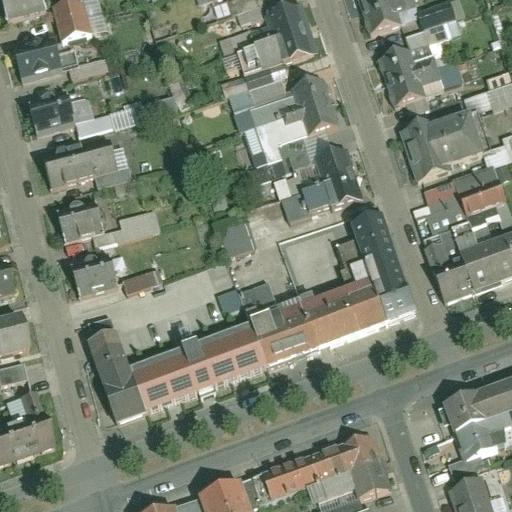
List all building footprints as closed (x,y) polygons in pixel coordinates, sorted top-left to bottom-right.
[(41,0),(0,0),(0,1),(6,27),(46,17),(41,0)] [(356,0),(369,39),(402,29),(398,18),(419,11),(415,0),(356,0)] [(82,5),(53,13),(62,46),(91,38),(82,5)] [(310,34),(301,10),(267,22),(276,47),(310,34)] [(319,59),(310,34),(276,47),(285,71),(319,59)] [(54,43),(13,54),(22,88),(63,77),(54,43)] [(411,56),(377,66),(392,114),(424,104),(421,93),(442,86),(435,63),(415,69),(411,56)] [(487,92),(508,85),(505,78),(485,84),(487,92)] [(339,132),(322,87),(294,97),(299,112),(279,119),(286,138),(306,131),(310,143),(339,132)] [(460,101),(464,120),(511,108),(511,103),(509,90),(460,101)] [(67,98),(28,107),(36,138),(75,128),(67,98)] [(470,118),(400,142),(416,189),(486,165),(470,118)] [(110,146),(43,163),(50,192),(117,175),(110,146)] [(356,180),(348,156),(316,166),(323,191),(356,180)] [(431,210),(415,215),(445,308),(511,285),(511,239),(479,251),(471,224),(508,212),(495,171),(425,193),(431,210)] [(363,205),(356,180),(323,191),(330,215),(363,205)] [(95,208),(57,218),(65,249),(104,239),(95,208)] [(221,263),(250,254),(239,219),(210,228),(221,263)] [(199,351),(214,394),(419,323),(384,223),(350,235),(354,248),(339,253),(354,295),(253,330),(247,313),(193,332),(199,351)] [(117,292),(108,262),(72,273),(81,303),(117,292)] [(0,302),(12,300),(3,267),(0,267),(0,302)] [(124,300),(159,287),(154,273),(118,286),(124,300)] [(0,361),(27,354),(18,322),(0,326),(0,361)] [(120,339),(88,350),(114,429),(214,394),(199,351),(132,373),(120,339)] [(0,372),(0,391),(22,384),(17,368),(0,372)] [(511,437),(511,388),(442,414),(461,468),(507,452),(502,440),(511,437)] [(0,469),(52,453),(35,398),(20,403),(26,423),(0,430),(0,469)] [(329,511),(389,492),(373,444),(264,480),(273,507),(303,497),(307,511),(329,511)] [(494,511),(486,487),(449,499),(453,511),(494,511)] [(251,511),(244,489),(199,504),(201,511),(251,511)]
